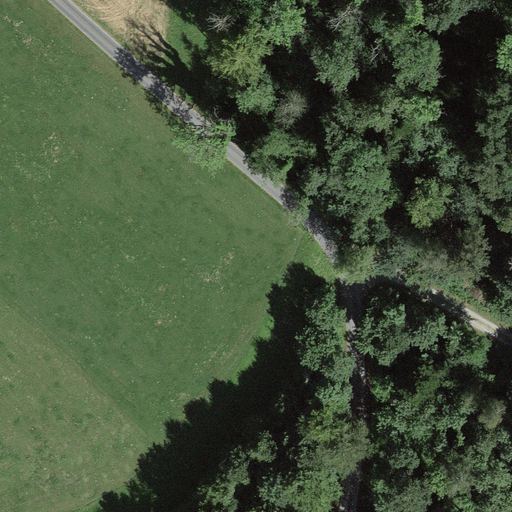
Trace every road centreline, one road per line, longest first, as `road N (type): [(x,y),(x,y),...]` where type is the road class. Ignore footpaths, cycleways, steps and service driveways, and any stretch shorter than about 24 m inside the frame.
road 1 (track): [(347,511),(357,349),(348,276),(318,226),(60,0)]
road 2 (track): [(318,226),(511,346)]
